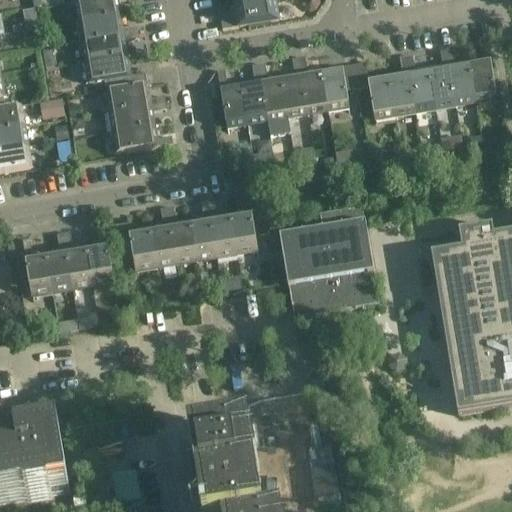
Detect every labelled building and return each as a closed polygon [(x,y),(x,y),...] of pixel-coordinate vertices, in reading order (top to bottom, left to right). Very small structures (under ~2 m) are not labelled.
[(42,0),(33,0),(35,10),(44,9),(42,0)] [(133,0),(106,0),(76,5),(79,25),(121,18),(119,4),(134,2),(133,0)] [(233,0),(235,9),(276,2),(275,0),(233,0)] [(305,0),(303,3),(304,10),(310,14),(317,13),(321,7),(320,1),(318,0),(305,0)] [(235,9),(237,23),(222,26),(224,33),(280,24),(276,2),(235,9)] [(83,46),(124,39),(140,36),(139,29),(123,31),(121,18),(79,25),(83,46)] [(140,36),(124,39),(83,46),(86,65),(128,58),(125,45),(141,42),(140,36)] [(52,50),(51,43),(42,44),(43,51),(52,50)] [(498,102),(491,61),(488,46),(481,47),(483,63),(470,65),(477,106),(498,102)] [(454,52),(447,53),(456,109),(477,106),(470,65),(457,67),(454,52)] [(440,54),(443,69),(430,71),(437,113),(456,109),(447,53),(440,54)] [(122,81),(123,92),(148,88),(147,77),(131,79),(128,58),(86,65),(89,86),(122,81)] [(414,58),(407,59),(416,116),(437,113),(430,71),(416,74),(414,58)] [(400,60),(403,76),(390,78),(396,119),(416,116),(407,59),(400,60)] [(323,74),(309,76),(306,60),(299,62),(309,118),(329,114),(323,74)] [(289,121),(309,118),(299,62),(293,63),(295,78),(282,80),(289,121)] [(366,66),(355,68),(359,92),(370,91),(375,123),(396,119),(390,78),(369,82),(366,66)] [(266,67),(259,68),(269,124),(272,140),(290,137),(287,121),(289,121),(282,80),(269,82),(266,67)] [(249,128),(269,124),(259,68),(253,69),(255,85),(242,87),(249,128)] [(355,68),(344,70),(323,74),(329,114),(351,111),(348,94),(359,92),(355,68)] [(227,131),(249,128),(242,87),(229,89),(226,74),(218,75),(227,131)] [(102,88),(88,91),(89,97),(103,95),(102,88)] [(148,88),(123,92),(107,94),(111,115),(167,106),(166,99),(151,102),(150,97),(148,88)] [(45,124),(65,121),(62,103),(42,107),(45,124)] [(111,115),(114,136),(155,129),(153,115),(169,113),(167,106),(111,115)] [(81,108),(70,109),(72,122),(83,120),(81,108)] [(22,109),(6,111),(0,112),(0,134),(26,130),(22,109)] [(74,134),(81,133),(85,127),(84,121),(72,123),(74,134)] [(58,145),(69,143),(67,129),(55,131),(58,145)] [(155,129),(114,136),(118,156),(174,148),(173,139),(157,142),(155,129)] [(0,154),(29,150),(26,130),(0,134),(0,154)] [(492,148),(491,139),(481,140),(483,149),(492,148)] [(472,151),(482,149),(481,140),(471,142),(472,151)] [(451,141),(441,143),(443,156),(454,154),(451,141)] [(72,162),(70,148),(60,150),(62,164),(72,162)] [(0,176),(32,171),(29,150),(0,154),(0,176)] [(339,173),(337,162),(318,165),(320,176),(339,173)] [(301,178),(317,176),(315,163),(299,166),(301,178)] [(275,181),(273,167),(256,170),(258,183),(275,181)] [(226,193),(240,190),(238,180),(224,182),(226,193)] [(231,216),(238,257),(259,254),(250,197),(242,199),(245,214),(231,216)] [(216,203),(208,204),(217,261),(238,257),(231,216),(218,219),(216,203)] [(217,261),(208,204),(202,205),(205,221),(192,223),(199,264),(217,261)] [(179,210),(169,211),(179,267),(199,264),(192,223),(181,225),(179,210)] [(179,267),(169,211),(161,213),(163,228),(150,230),(156,271),(179,267)] [(280,239),(289,291),(290,291),(295,322),(380,308),(378,297),(366,225),(363,211),(320,217),(323,233),(287,239),(288,238),(280,239)] [(129,226),(117,228),(122,252),(132,250),(136,274),(156,271),(150,230),(130,234),(129,226)] [(462,253),(432,258),(458,419),(511,410),(511,226),(505,228),(507,238),(495,240),(493,230),(460,236),(462,253)] [(122,252),(117,228),(105,230),(108,245),(87,248),(94,290),(116,287),(110,254),(122,252)] [(72,236),(64,237),(74,294),(94,290),(87,248),(74,251),(72,236)] [(61,253),(47,255),(54,297),(74,294),(64,237),(58,238),(61,253)] [(26,262),(17,264),(20,286),(30,284),(32,297),(33,301),(54,297),(47,255),(34,257),(32,242),(23,244),(26,259),(26,262)] [(171,302),(171,297),(166,294),(162,295),(163,304),(171,302)] [(142,310),(151,308),(150,300),(140,302),(142,310)] [(100,332),(98,321),(91,322),(87,327),(89,334),(100,332)] [(64,326),(66,338),(79,336),(77,324),(64,326)] [(259,511),(247,435),(196,443),(199,461),(192,462),(196,487),(203,486),(207,511),(259,511)] [(0,504),(70,493),(62,443),(44,446),(43,439),(19,443),(20,450),(0,453),(0,504)] [(87,479),(90,451),(68,453),(73,481),(87,479)]
